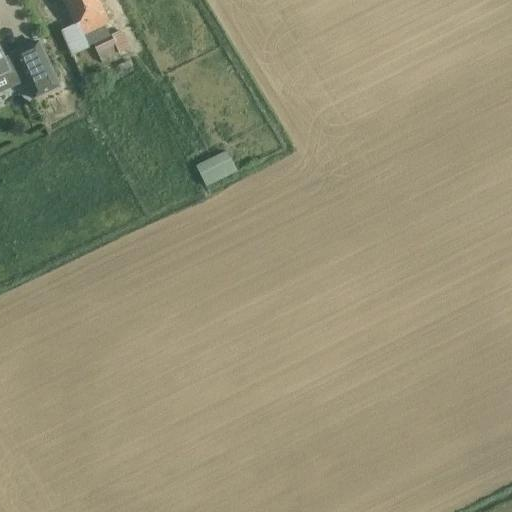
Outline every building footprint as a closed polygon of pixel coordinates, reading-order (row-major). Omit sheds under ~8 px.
[(81,35),(106,24),(107,23),(97,0),(62,0),(72,24),(73,25),(76,24),(81,35)] [(73,25),(72,24),(61,29),(72,55),(93,47),(99,62),(129,50),(121,31),(110,35),(106,24),(81,35),(76,24),(73,25)] [(38,41),(12,53),(13,55),(25,80),(34,99),(59,87),(38,41)] [(10,86),(25,80),(13,55),(4,59),(0,50),(0,75),(4,73),(10,86)] [(86,56),(80,59),(84,68),(90,65),(86,56)] [(237,172),(227,150),(195,165),(206,187),(237,172)]
